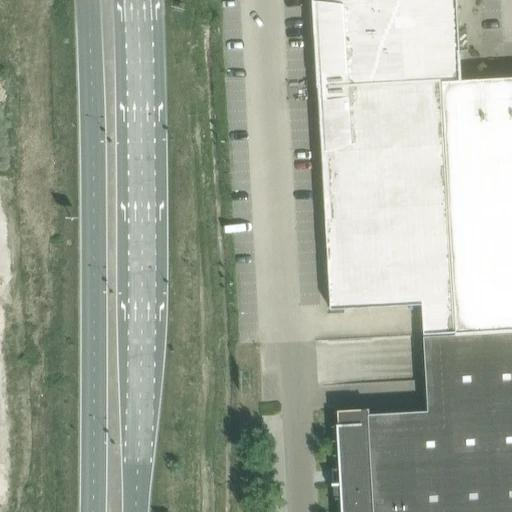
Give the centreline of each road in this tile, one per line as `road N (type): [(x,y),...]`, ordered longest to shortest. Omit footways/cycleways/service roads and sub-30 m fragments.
road 1 (trunk): [(87,0),(91,511)]
road 2 (secondary): [(135,511),(136,0)]
